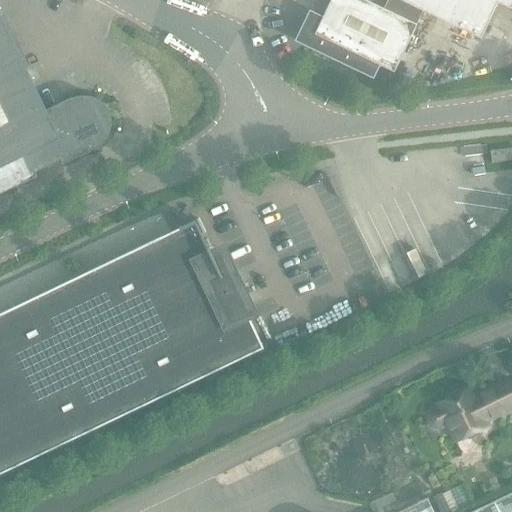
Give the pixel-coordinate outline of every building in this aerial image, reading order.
[(415,26),(421,13),(400,2),(395,0),(387,0),(382,11),(360,0),(329,0),(313,36),(392,74),(415,26)] [(401,0),(400,2),(421,13),(479,41),(497,5),(497,4),(488,0),(401,0)] [(509,11),(511,4),(511,0),(488,0),(497,4),(497,5),(509,11)] [(0,195),(94,150),(98,147),(102,144),(105,141),(107,136),(109,132),(110,127),(110,122),(109,118),(107,113),(105,109),(102,105),(98,102),(94,100),(89,98),(85,97),(80,97),(75,98),(70,100),(45,112),(0,18),(0,195)] [(511,148),(490,152),(492,164),(511,160),(511,148)] [(0,474),(261,349),(217,256),(210,259),(193,223),(0,315),(0,474)] [(485,423),(511,409),(511,383),(475,400),(470,391),(436,407),(453,442),(487,427),(485,423)] [(463,484),(442,495),(445,502),(450,511),(454,511),(466,507),(472,504),(465,488),(463,484)] [(370,503),(369,503),(373,511),(399,511),(401,511),(398,505),(392,492),(370,503)] [(511,511),(511,492),(471,511),(511,511)] [(433,511),(427,499),(401,511),(399,511),(433,511)]
